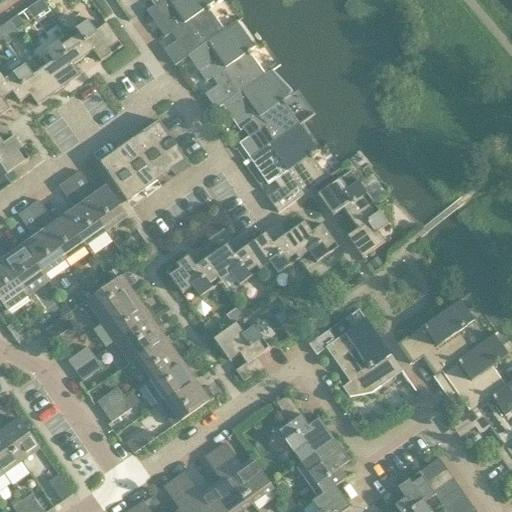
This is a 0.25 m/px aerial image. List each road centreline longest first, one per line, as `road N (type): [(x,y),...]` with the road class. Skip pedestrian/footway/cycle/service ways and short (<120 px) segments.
road 1 (residential): [(122,486),(299,366),(363,456),(427,416),(498,511)]
road 2 (residential): [(221,163),(169,87),(0,206)]
road 3 (residential): [(122,486),(43,374),(0,352)]
